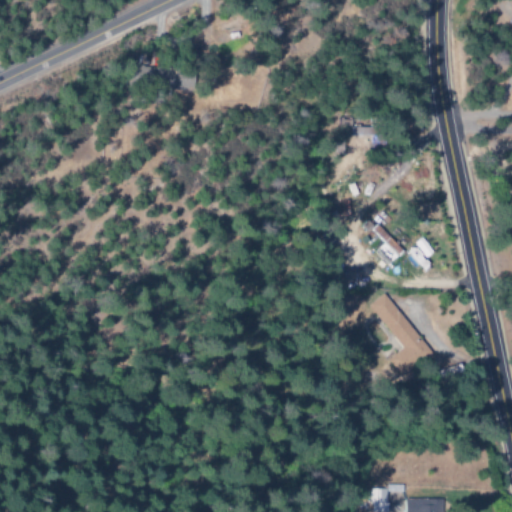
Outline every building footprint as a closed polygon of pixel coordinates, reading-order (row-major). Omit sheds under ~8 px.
[(119,66),(119,85),(176,88),(177,69),(119,66)] [(334,129),(345,129),(345,119),(334,119),(334,129)] [(372,245),(367,250),(383,266),(398,252),(367,221),(358,231),(372,245)] [(428,254),(417,237),(409,243),(421,259),(428,254)] [(363,306),(395,349),(381,360),(395,378),(404,372),(401,369),(423,352),(380,293),(363,306)] [(381,511),(381,489),(365,490),(365,511),(381,511)] [(398,511),(435,511),(436,500),(399,499),(398,511)]
